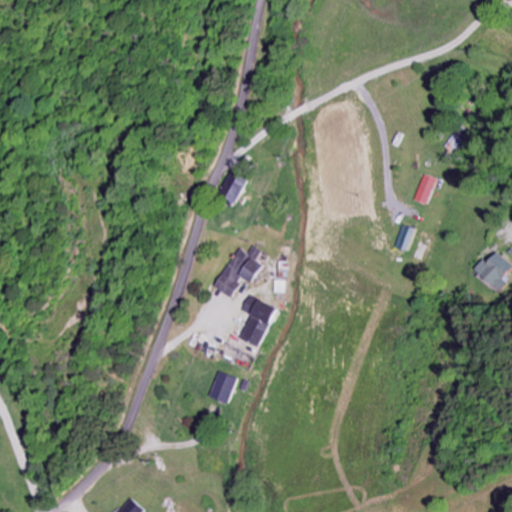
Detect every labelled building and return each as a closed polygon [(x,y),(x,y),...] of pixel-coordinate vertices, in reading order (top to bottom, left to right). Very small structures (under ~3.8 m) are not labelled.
[(440,156),(451,161),(462,139),(451,134),(440,156)] [(257,180),(239,171),(227,194),(245,203),(257,180)] [(415,202),(426,205),(433,177),(422,174),(415,202)] [(273,265),(263,260),(267,251),(259,246),(254,254),(243,248),(221,289),(238,298),(249,277),(262,284),(273,265)] [(476,269),(499,291),(506,284),(501,280),(511,268),(511,265),(499,253),(489,263),(485,260),(476,269)] [(291,293),(291,281),(281,280),(280,293),(291,293)] [(246,341),(234,336),(231,345),(261,358),(283,308),(255,295),(248,311),(257,315),(246,341)] [(245,379),(226,371),(215,397),(234,405),(245,379)]
